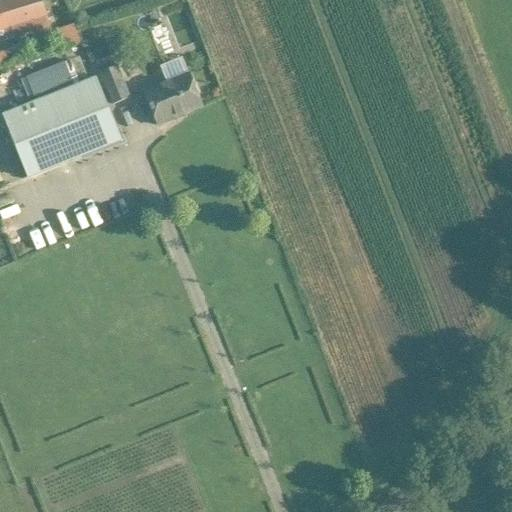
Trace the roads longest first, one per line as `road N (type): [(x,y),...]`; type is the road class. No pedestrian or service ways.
road 1 (unknown): [(316,511),(154,156),(132,150),(39,187)]
road 2 (unclassified): [(390,511),(466,446),(511,385)]
